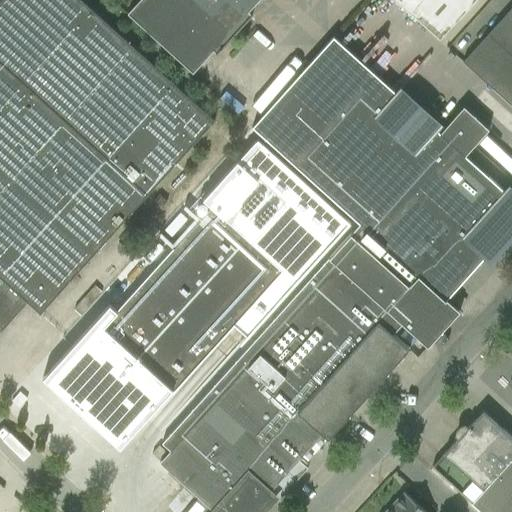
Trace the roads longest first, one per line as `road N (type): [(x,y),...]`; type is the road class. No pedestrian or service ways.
road 1 (unclassified): [(317,511),(511,297)]
road 2 (unclassified): [(91,511),(0,424)]
road 3 (unknown): [(244,91),(328,0)]
